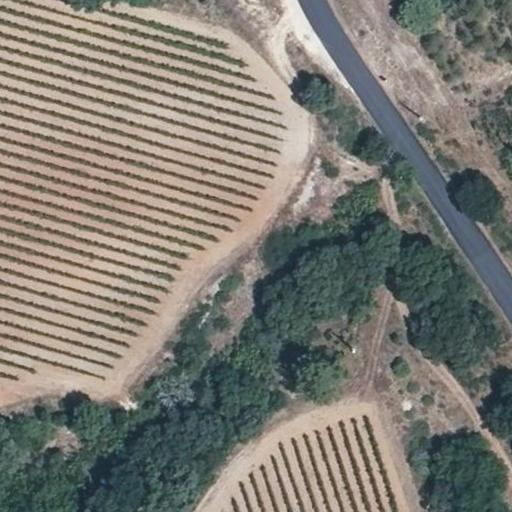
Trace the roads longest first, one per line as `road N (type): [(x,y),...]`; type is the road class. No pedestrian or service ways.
road 1 (track): [(511,467),(464,391),(420,346),(392,279),(401,217),(378,190),(383,155),(399,134)]
road 2 (tertiary): [(310,0),(511,304)]
